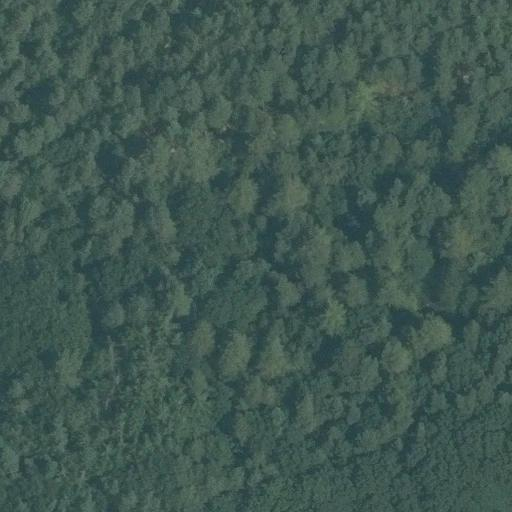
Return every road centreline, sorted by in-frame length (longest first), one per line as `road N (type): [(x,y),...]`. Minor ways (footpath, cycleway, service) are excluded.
road 1 (track): [(511,69),(134,170)]
road 2 (track): [(511,132),(465,201),(445,250),(405,395),(419,485)]
road 3 (track): [(134,170),(0,193)]
